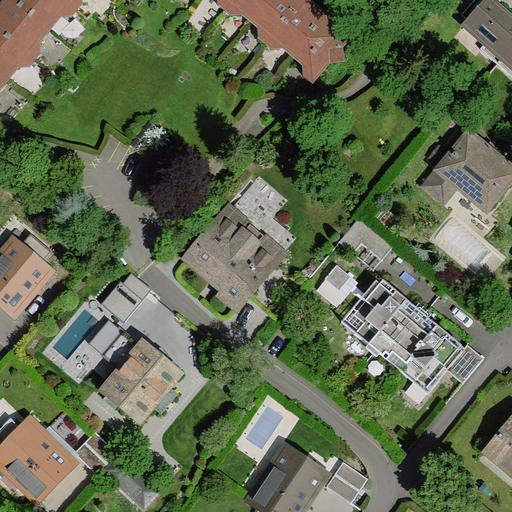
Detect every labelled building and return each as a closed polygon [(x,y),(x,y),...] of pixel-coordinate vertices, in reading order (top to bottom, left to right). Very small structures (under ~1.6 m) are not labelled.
[(37,45),(49,30),(12,0),(9,0),(0,11),(0,31),(37,62),(42,55),(41,48),(37,45)] [(73,18),(78,12),(63,0),(12,0),(49,30),(61,16),(65,19),(73,18)] [(63,0),(78,12),(83,6),(82,0),(63,0)] [(218,0),(219,7),(226,12),(235,0),(218,0)] [(270,0),(235,0),(226,12),(232,17),(239,17),(242,13),(252,21),(270,0)] [(305,0),(304,0),(270,0),(252,21),(262,30),(259,34),(260,41),(266,46),(305,0)] [(326,17),(305,0),(266,46),(273,52),(280,51),(284,47),(294,55),(326,17)] [(511,82),(511,38),(478,9),(456,33),(511,82)] [(351,37),(326,17),(294,55),(308,67),(304,71),(305,79),(312,84),(330,63),(338,62),(342,57),(341,49),(351,37)] [(32,68),(37,62),(0,31),(0,73),(8,80),(20,66),(24,69),(32,68)] [(511,169),(470,135),(427,187),(445,202),(457,187),(488,212),(511,182),(511,169)] [(225,219),(189,261),(240,305),(276,263),(225,219)] [(362,245),(383,262),(394,249),(360,220),(340,244),(354,256),(362,245)] [(32,235),(20,249),(43,269),(55,255),(32,235)] [(20,249),(14,244),(0,261),(0,302),(3,305),(14,314),(48,273),(43,269),(20,249)] [(358,284),(337,267),(321,288),(341,305),(352,292),(356,287),(358,284)] [(129,319),(155,287),(133,269),(107,301),(129,319)] [(372,296),(369,300),(372,302),(369,306),(361,316),(371,325),(360,338),(369,346),(408,301),(384,282),(372,296)] [(366,296),(356,287),(352,292),(369,306),(372,302),(369,300),(372,296),(368,293),(366,296)] [(418,310),(408,301),(369,346),(367,350),(378,358),(381,355),(384,358),(387,355),(391,358),(399,348),(412,359),(439,327),(429,319),(424,325),(420,325),(413,319),(413,315),(418,310)] [(466,349),(439,327),(412,359),(401,373),(415,384),(427,370),(437,378),(445,369),(448,371),(466,349)] [(119,375),(134,357),(116,342),(101,359),(119,375)] [(119,375),(103,394),(140,425),(183,375),(145,344),(134,357),(119,375)] [(466,349),(448,371),(464,385),(485,360),(469,346),(466,349)] [(440,381),(437,378),(427,370),(415,384),(429,396),(440,381)] [(0,450),(3,453),(24,431),(11,419),(0,430),(0,450)] [(511,421),(489,450),(511,469),(511,421)] [(71,465),(31,425),(24,431),(3,453),(0,456),(0,463),(38,500),(71,465)] [(99,478),(120,456),(96,433),(75,455),(99,478)] [(300,511),(324,477),(287,452),(253,501),(269,511),(300,511)] [(159,492),(122,457),(107,472),(145,508),(159,492)] [(344,464),(327,489),(352,505),(369,481),(344,464)] [(344,511),(341,510),(323,499),(315,511),(344,511)]
